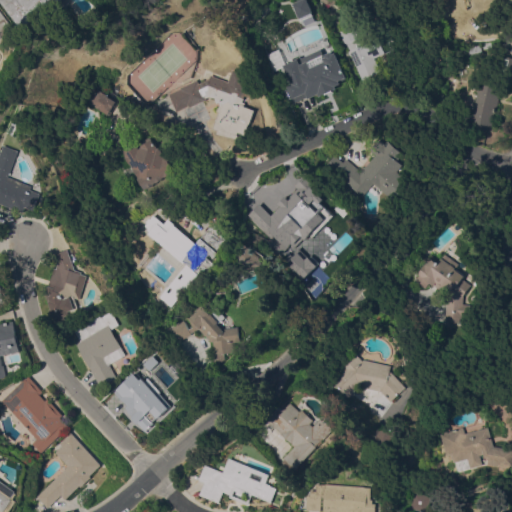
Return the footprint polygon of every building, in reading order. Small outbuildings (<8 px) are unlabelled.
[(0,0),(62,0),(50,10),(50,9),(24,29),(0,0)] [(311,12),(307,0),(293,0),(291,1),(297,17),(311,12)] [(493,0),(494,1),(491,3),(492,4),(485,11),(484,10),(481,13),(475,8),(452,32),(442,23),(462,0),(493,0)] [(440,20),(433,12),(441,4),(449,11),(440,20)] [(0,8),(18,30),(6,39),(3,36),(0,38),(0,8)] [(346,42),(344,43),(339,32),(353,25),(357,35),(359,34),(364,44),(378,37),(385,52),(375,57),(381,71),(363,79),(346,42)] [(499,41),(500,47),(482,49),(482,43),(499,41)] [(469,53),(468,45),(480,43),(480,52),(469,53)] [(511,74),(497,72),(500,57),(509,59),(509,57),(511,57),(511,74)] [(298,79),(297,79),(293,70),(311,62),(315,73),(325,72),(331,86),(313,94),(311,91),(300,96),(304,106),(295,110),(289,97),(293,95),(292,93),(297,91),(296,89),(301,87),(298,79)] [(220,101),(218,102),(215,97),(213,96),(212,97),(209,95),(205,97),(206,99),(189,107),(188,105),(176,111),(168,93),(180,88),(180,87),(197,79),(199,83),(209,78),(211,74),(229,81),(233,69),(247,74),(245,79),(258,83),(253,97),(246,94),(243,101),(246,101),(245,105),(256,109),(251,123),(250,123),(246,134),(239,131),(238,134),(239,134),(238,138),(217,132),(219,129),(213,127),(220,111),(218,110),(221,104),(220,101)] [(451,77),(458,80),(452,93),(445,89),(451,77)] [(498,95),(499,95),(496,108),(494,108),(490,126),(487,125),(485,130),(468,126),(476,91),(475,89),(476,85),(479,84),(480,80),(500,85),(498,95)] [(88,103),(96,89),(105,94),(105,95),(115,101),(107,114),(88,103)] [(137,140),(139,143),(149,136),(155,145),(155,144),(157,147),(159,147),(160,149),(164,154),(163,154),(164,156),(166,154),(170,159),(169,160),(175,169),(145,190),(131,169),(132,168),(120,151),(137,140)] [(362,171),(376,154),(370,149),(379,138),(385,144),(388,139),(404,152),(398,159),(403,164),(398,171),(407,178),(403,183),(405,185),(393,199),(373,182),(362,196),(334,172),(333,173),(325,166),(334,154),(343,162),(346,158),(362,171)] [(0,151),(3,144),(18,150),(8,176),(32,185),(31,189),(41,193),(34,210),(25,206),(23,212),(0,202),(0,151)] [(302,196),(304,200),(320,192),(329,212),(320,216),(324,223),(301,234),(301,236),(293,240),(277,248),(276,244),(274,245),(266,228),(246,229),(245,209),(268,208),(273,206),(275,202),(280,199),(285,201),(286,204),(302,196)] [(142,228),(154,214),(164,222),(167,218),(174,223),(173,224),(196,243),(219,215),(230,224),(226,230),(231,235),(228,240),(223,236),(213,248),(211,246),(202,257),(209,263),(201,274),(184,260),(182,262),(142,228)] [(264,265),(244,273),(235,251),(249,245),(260,255),(264,265)] [(315,265),(298,247),(282,262),(299,280),(315,265)] [(83,271),(83,273),(89,275),(81,298),(75,296),(81,311),(71,315),(72,317),(58,323),(55,315),(53,316),(50,309),(52,308),(50,302),(53,300),(51,296),(46,295),(56,264),(60,266),(55,253),(68,248),(76,269),(83,271)] [(458,263),(454,268),(456,269),(456,268),(463,274),(463,275),(461,278),(470,285),(462,295),(461,303),(470,304),(469,316),(461,315),(461,317),(459,317),(458,321),(445,320),(446,316),(444,316),(446,295),(428,282),(424,287),(414,280),(419,274),(417,272),(429,256),(437,263),(444,253),(458,263)] [(183,273),(184,274),(189,268),(197,274),(197,275),(199,276),(194,283),(191,281),(176,299),(170,294),(172,292),(170,290),(183,273)] [(213,313),(218,307),(227,316),(220,324),(225,329),(240,326),(242,340),(234,342),(235,350),(225,352),(227,359),(219,360),(215,340),(213,341),(200,328),(192,332),(192,333),(176,342),(170,329),(186,321),(190,328),(194,326),(190,318),(198,310),(197,309),(203,304),(204,306),(204,305),(213,313)] [(102,386),(75,340),(80,337),(75,329),(101,314),(102,316),(113,310),(121,324),(112,328),(127,354),(111,363),(118,377),(102,386)] [(19,351),(0,355),(2,365),(4,364),(6,375),(4,375),(4,376),(0,377),(0,323),(13,321),(19,351)] [(128,379),(130,382),(144,369),(142,367),(156,353),(172,370),(156,385),(172,402),(171,404),(171,405),(151,423),(142,413),(145,410),(134,397),(123,407),(111,395),(128,379)] [(392,365),(391,370),(406,386),(391,401),(382,390),(360,386),(349,396),(334,379),(347,368),(344,365),(358,353),(364,360),(364,359),(392,365)] [(1,399),(24,377),(25,378),(28,375),(42,391),(39,394),(45,400),(48,397),(63,414),(61,416),(69,426),(41,452),(32,442),(37,438),(1,399)] [(323,439),(323,438),(321,440),(322,441),(318,445),(317,444),(316,445),(317,446),(295,468),(283,457),(294,445),(281,433),(282,432),(273,423),(272,424),(267,419),(280,405),(284,409),(291,402),(300,411),(302,408),(314,419),(310,423),(313,425),(321,417),(323,419),(325,417),(329,421),(332,429),(323,439)] [(440,433),(463,426),(465,433),(488,426),(493,445),(511,448),(511,459),(511,465),(509,465),(509,469),(500,467),(500,465),(487,463),(488,457),(483,456),(483,453),(479,454),(481,464),(469,467),(467,458),(452,461),(450,454),(446,455),(440,433)] [(396,434),(390,448),(377,442),(379,437),(374,435),(377,427),(396,434)] [(69,465),(56,451),(63,445),(61,442),(72,431),(102,464),(91,475),(92,476),(81,486),(80,485),(65,498),(61,494),(47,507),(37,495),(69,465)] [(230,493),(223,491),(219,502),(200,494),(205,482),(199,479),(206,464),(224,471),(230,457),(269,474),(266,482),(270,484),(270,485),(276,487),(271,501),(252,493),(248,504),(230,496),(230,493)] [(0,478),(17,490),(16,492),(17,493),(14,498),(17,500),(8,511),(1,511),(0,511),(0,478)] [(341,511),(324,511),(324,510),(321,510),(307,509),(308,495),(311,495),(312,490),(317,490),(318,483),(327,484),(327,483),(365,486),(372,487),(371,498),(373,498),(373,502),(376,503),(375,511),(341,511)] [(462,499),(459,493),(471,488),(473,494),(462,499)] [(425,511),(410,506),(415,491),(430,496),(425,511)]
